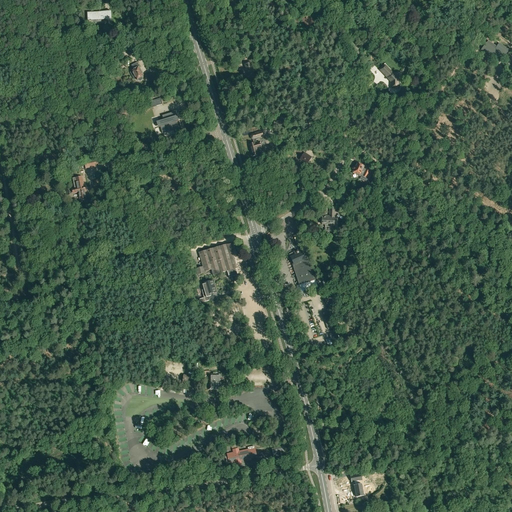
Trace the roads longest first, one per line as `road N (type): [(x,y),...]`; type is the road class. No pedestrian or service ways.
road 1 (unclassified): [(2,511),(319,464)]
road 2 (unclassified): [(254,233),(312,200),(340,165),(356,57),(341,0)]
road 3 (secondary): [(254,233),(184,0)]
road 4 (secondary): [(319,464),(254,233)]
road 5 (track): [(80,268),(247,236)]
road 6 (track): [(385,170),(511,260)]
road 7 (track): [(469,48),(385,170)]
